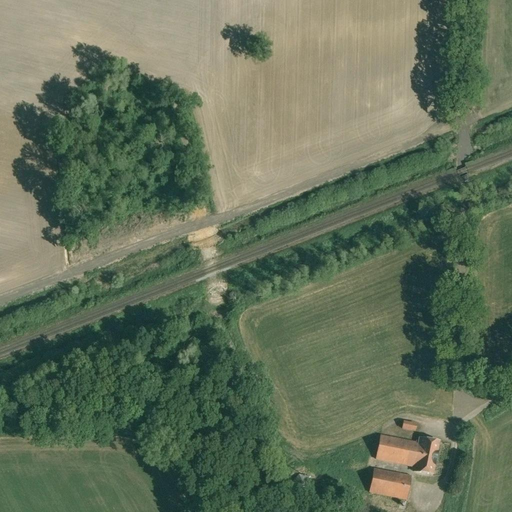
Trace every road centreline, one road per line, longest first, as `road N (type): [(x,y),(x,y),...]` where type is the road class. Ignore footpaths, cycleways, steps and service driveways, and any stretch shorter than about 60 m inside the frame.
road 1 (track): [(0,438),(129,439),(147,447),(174,506),(189,511)]
road 2 (track): [(444,488),(427,510),(363,499),(286,463)]
road 3 (track): [(220,303),(286,463)]
